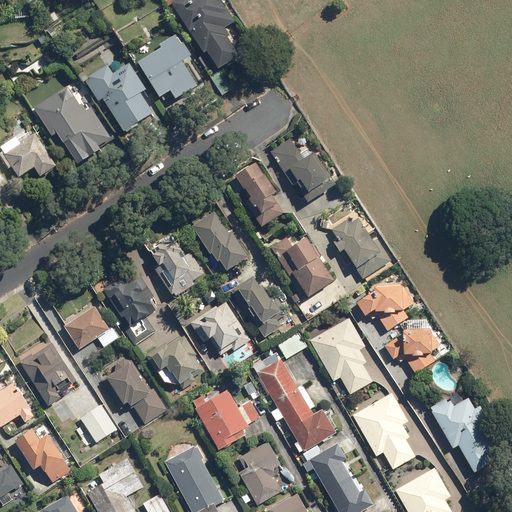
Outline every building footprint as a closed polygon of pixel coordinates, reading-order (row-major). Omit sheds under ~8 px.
[(175,0),(170,3),(205,55),(208,53),(219,70),(241,56),(229,39),(231,37),(226,29),(236,23),(220,0),(175,0)] [(140,61),(138,63),(161,99),(175,90),(173,87),(185,79),(177,66),(192,56),(183,42),(168,52),(164,46),(148,57),(144,51),(136,56),(140,61)] [(114,74),(108,66),(84,81),(98,102),(103,100),(124,133),(154,114),(141,93),(146,90),(130,64),(114,74)] [(23,92),(47,127),(52,124),(67,147),(68,146),(77,160),(98,146),(90,133),(97,128),(80,103),(58,117),(36,84),(23,92)] [(5,154),(4,155),(19,178),(34,168),(41,178),(58,167),(35,133),(19,144),(15,138),(1,147),(5,154)] [(291,139),(271,152),(293,186),(297,183),(310,203),(337,185),(316,154),(305,161),(291,139)] [(256,164),(237,177),(251,199),(245,203),(262,228),(284,213),(273,197),(277,195),(256,164)] [(214,212),(191,226),(211,256),(212,254),(218,263),(221,262),(227,271),(248,257),(231,232),(228,234),(214,212)] [(346,220),(331,229),(336,237),(332,240),(340,253),(343,251),(362,279),(390,261),(375,237),(372,240),(358,219),(349,225),(346,220)] [(157,252),(152,255),(158,265),(153,268),(171,296),(174,294),(176,297),(195,285),(192,282),(204,274),(187,249),(183,252),(172,236),(154,248),(157,252)] [(270,248),(289,277),(293,275),(309,298),(335,281),(307,238),(292,247),(286,238),(270,248)] [(134,268),(102,289),(122,320),(125,318),(129,325),(123,329),(134,346),(155,333),(145,318),(157,311),(150,300),(154,298),(134,268)] [(252,277),(230,291),(245,314),(247,313),(264,339),(282,327),(277,321),(287,314),(276,297),(271,300),(262,286),(259,288),(252,277)] [(374,287),(374,292),(357,303),(365,316),(373,311),(387,332),(407,318),(402,311),(413,304),(403,289),(402,290),(402,286),(374,287)] [(215,307),(189,323),(203,344),(209,340),(219,355),(231,348),(233,352),(250,341),(225,303),(216,308),(215,307)] [(63,326),(79,350),(97,339),(102,348),(118,338),(112,328),(109,330),(93,306),(63,326)] [(347,318),(309,341),(333,382),(339,378),(350,395),(372,382),(362,365),(366,363),(358,351),(364,347),(347,318)] [(402,332),(402,334),(383,346),(392,360),(401,355),(414,375),(434,362),(429,354),(432,354),(432,351),(439,346),(431,333),(431,330),(402,332)] [(298,333),(276,347),(285,361),(307,347),(298,333)] [(164,343),(143,357),(149,366),(152,364),(165,383),(181,385),(203,370),(194,357),(196,356),(183,336),(167,347),(164,343)] [(52,343),(20,363),(49,407),(62,399),(58,394),(77,382),(52,343)] [(313,415),(275,353),(252,367),(304,452),(335,433),(321,410),(313,415)] [(113,373),(101,381),(119,410),(130,403),(144,425),(167,410),(153,388),(149,390),(131,362),(123,360),(116,365),(113,373)] [(262,395),(253,378),(245,383),(254,399),(262,395)] [(14,382),(0,390),(0,426),(0,427),(20,415),(25,423),(35,417),(30,409),(31,408),(14,382)] [(201,395),(190,401),(218,450),(246,435),(243,430),(249,426),(248,424),(258,418),(249,402),(238,408),(227,390),(205,402),(201,395)] [(390,393),(351,415),(375,457),(382,453),(392,470),(415,457),(405,440),(408,438),(401,426),(407,422),(390,393)] [(431,412),(453,449),(458,446),(474,473),(492,462),(489,457),(498,451),(485,428),(490,425),(479,406),(474,409),(467,398),(453,406),(450,401),(447,403),(444,399),(429,407),(432,411),(431,412)] [(101,405),(79,419),(95,444),(117,430),(101,405)] [(33,429),(15,441),(35,471),(43,466),(53,482),(72,470),(49,435),(40,440),(33,429)] [(244,470),(238,473),(257,505),(281,491),(272,475),(274,469),(280,465),(267,442),(237,458),(244,470)] [(346,459),(336,444),(308,461),(339,511),(360,511),(373,505),(364,490),(359,493),(341,462),(346,459)] [(219,511),(215,505),(223,500),(194,446),(164,462),(191,511),(219,511)] [(104,484),(88,493),(98,511),(135,511),(127,497),(144,487),(127,459),(99,475),(104,484)] [(0,469),(0,499),(23,485),(11,466),(1,472),(0,469)] [(433,468),(394,490),(407,511),(450,511),(444,500),(450,497),(433,468)] [(77,511),(67,494),(41,510),(41,511),(77,511)] [(169,511),(160,494),(143,504),(147,511),(169,511)] [(268,511),(306,511),(296,494),(267,511),(268,511)]
